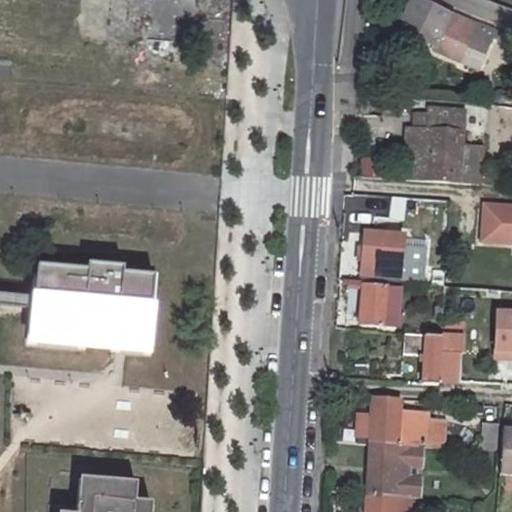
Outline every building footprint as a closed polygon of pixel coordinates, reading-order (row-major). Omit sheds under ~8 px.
[(413,0),(400,31),(435,47),(433,50),(462,61),(468,45),(475,25),(450,17),(413,0)] [(495,31),(475,25),(468,45),(487,51),(495,31)] [(361,98),(359,116),(368,116),(369,99),(361,98)] [(408,183),(459,186),(463,149),(466,114),(429,110),(427,133),(412,131),(408,183)] [(403,156),(403,140),(371,140),(372,178),(383,178),(383,157),(403,156)] [(463,149),(459,186),(479,187),(482,151),(463,149)] [(511,209),(485,207),(482,243),(511,244),(511,209)] [(399,278),(402,238),(363,235),(360,275),(399,278)] [(419,286),(424,239),(402,238),(399,278),(398,285),(400,285),(419,286)] [(86,272),(36,267),(34,295),(33,299),(32,309),(29,344),(82,348),(83,344),(113,347),(113,350),(116,351),(121,351),(125,352),(147,354),(154,278),(122,275),(122,269),(87,266),(86,272)] [(400,285),(398,285),(349,282),(347,314),(360,315),(359,327),(382,329),(384,312),(398,313),(400,285)] [(398,313),(384,312),(382,329),(397,329),(398,313)] [(511,314),(498,314),(497,351),(511,351),(511,314)] [(459,383),(461,367),(462,356),(454,355),(454,345),(449,345),(449,339),(404,336),(403,358),(425,359),(421,387),(439,387),(439,382),(459,383)] [(511,351),(497,351),(497,360),(511,360),(511,351)] [(365,511),(409,511),(410,500),(421,501),(423,479),(418,478),(418,471),(423,470),(428,415),(400,413),(401,402),(372,401),(365,511)] [(495,453),(497,426),(482,425),(480,452),(495,453)] [(511,431),(504,431),(500,475),(511,476),(511,431)] [(497,454),(495,453),(480,452),(478,478),(495,479),(497,454)] [(60,511),(59,511),(152,511),(154,502),(137,501),(138,481),(81,477),(78,511),(60,511)]
